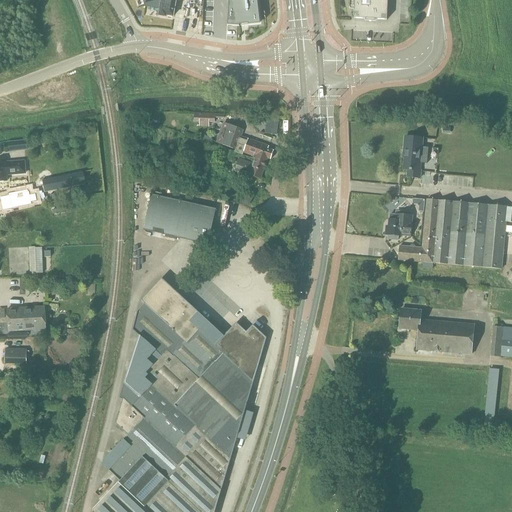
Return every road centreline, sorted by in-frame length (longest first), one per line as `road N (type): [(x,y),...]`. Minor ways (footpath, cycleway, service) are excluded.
road 1 (secondary): [(304,343),(325,241),(321,79)]
road 2 (secondary): [(302,79),(309,209),(295,341)]
road 3 (unclassified): [(363,511),(334,371),(324,350),(304,343)]
road 4 (tertiary): [(321,79),(422,70),(439,44),(436,0)]
road 5 (unknown): [(324,350),(495,366)]
road 6 (tertiary): [(435,0),(428,38),(413,57),(320,59)]
road 7 (residential): [(139,47),(96,54),(0,90)]
road 8 (residential): [(174,50),(228,72),(302,79)]
road 9 (secondary): [(252,511),(291,390)]
road 10 (residential): [(300,58),(174,50)]
